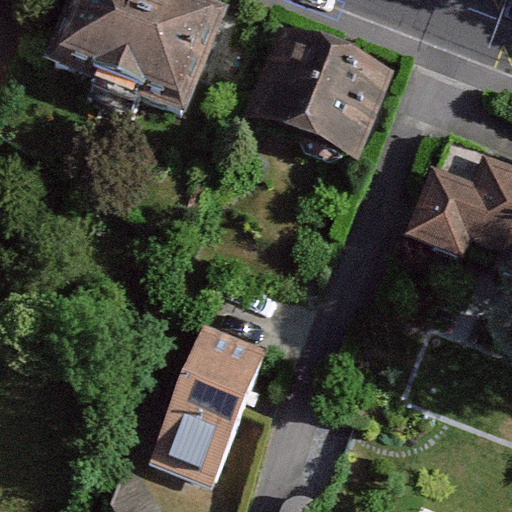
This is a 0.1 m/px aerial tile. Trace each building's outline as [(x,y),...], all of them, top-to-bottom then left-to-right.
[(0,0),(0,25),(9,0),(0,0)] [(78,0),(49,68),(176,122),(216,27),(150,0),(78,0)] [(389,79),(285,38),(248,133),(352,174),(389,79)] [(477,193),(438,178),(414,241),(511,278),(511,171),(488,163),(477,193)] [(158,475),(217,497),(270,359),(211,337),(158,475)]
